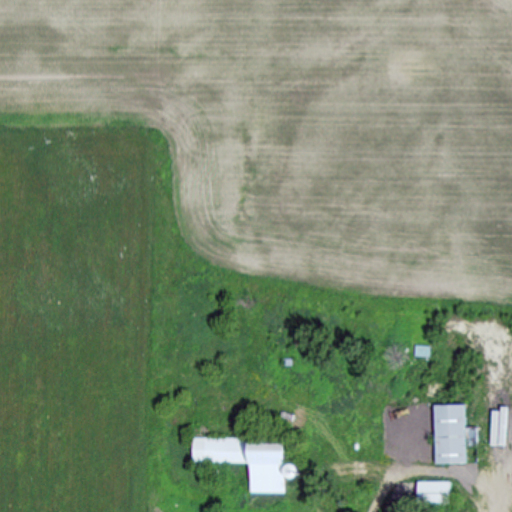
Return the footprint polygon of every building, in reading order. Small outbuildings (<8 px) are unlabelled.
[(430,358),(430,348),(418,348),(418,358),(430,358)] [(438,406),(439,465),(480,464),(480,428),(468,428),(468,405),(438,406)] [(290,496),(291,442),(197,439),(196,464),(254,466),(254,494),(290,496)] [(204,481),(221,481),(221,472),(204,472),(204,481)] [(454,483),(421,483),(421,508),(454,508),(454,483)]
